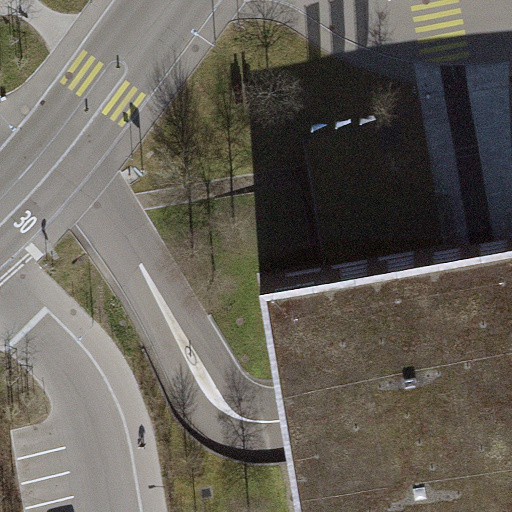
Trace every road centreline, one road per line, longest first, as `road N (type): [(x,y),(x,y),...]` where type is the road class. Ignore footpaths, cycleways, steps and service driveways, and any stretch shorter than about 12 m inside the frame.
road 1 (tertiary): [(0,207),(174,0)]
road 2 (residential): [(356,0),(397,21),(443,25),(511,15)]
